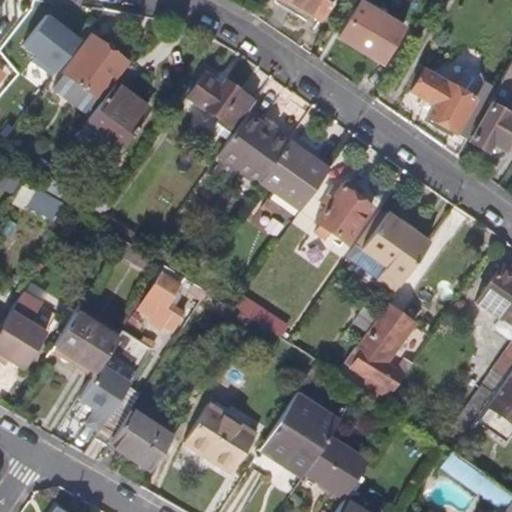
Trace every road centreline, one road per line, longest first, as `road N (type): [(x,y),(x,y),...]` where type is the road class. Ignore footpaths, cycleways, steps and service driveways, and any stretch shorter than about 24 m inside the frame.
road 1 (residential): [(185,0),(205,4),(511,219)]
road 2 (residential): [(34,453),(140,511)]
